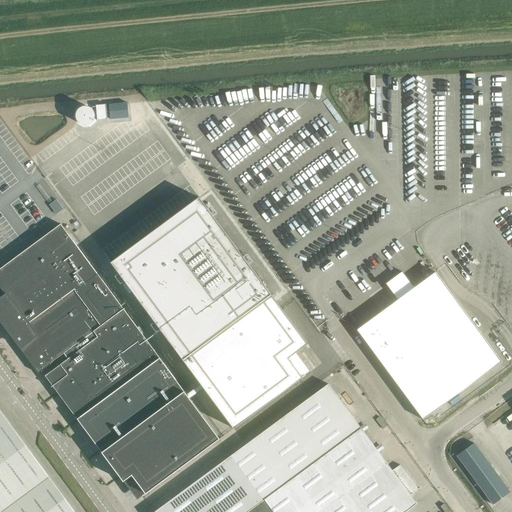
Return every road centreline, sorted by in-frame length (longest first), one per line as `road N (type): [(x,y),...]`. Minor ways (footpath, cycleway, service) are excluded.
road 1 (track): [(0,38),(383,0)]
road 2 (unclassified): [(472,511),(332,317)]
road 3 (unknown): [(511,257),(479,215),(456,216),(438,238),(444,273),(511,346)]
road 4 (unclassified): [(109,511),(0,365)]
road 5 (unknown): [(137,511),(235,438)]
